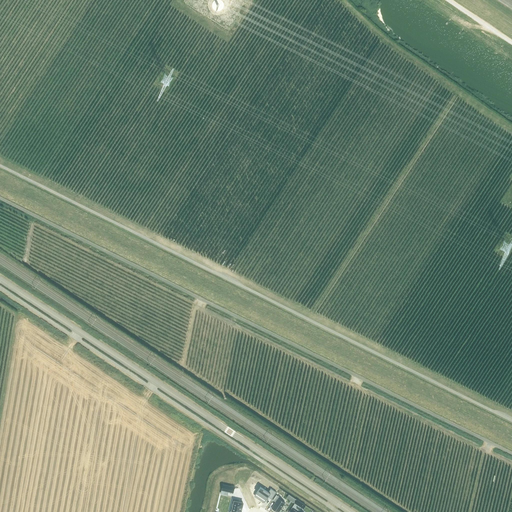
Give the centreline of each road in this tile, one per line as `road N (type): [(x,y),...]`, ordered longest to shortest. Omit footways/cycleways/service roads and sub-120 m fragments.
road 1 (unclassified): [(511,455),(0,199)]
road 2 (unclassified): [(511,421),(0,166)]
road 3 (tertiary): [(260,452),(0,280)]
